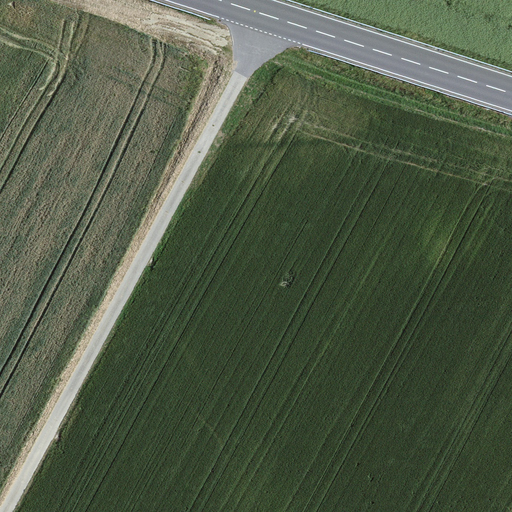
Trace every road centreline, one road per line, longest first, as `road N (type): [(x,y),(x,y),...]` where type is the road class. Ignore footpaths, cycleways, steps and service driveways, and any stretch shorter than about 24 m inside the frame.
road 1 (track): [(6,511),(272,15)]
road 2 (secondary): [(511,92),(223,0)]
